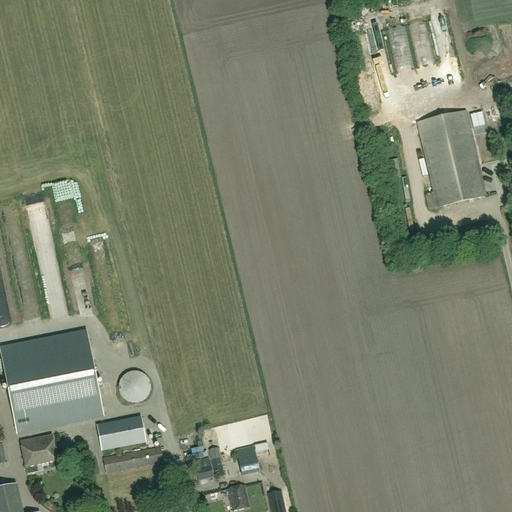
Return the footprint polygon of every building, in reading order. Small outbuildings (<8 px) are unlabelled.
[(377,71),(391,68),(382,29),(368,33),(377,71)] [(412,60),(406,33),(392,36),(399,63),(412,60)] [(486,197),(466,112),(417,123),(437,208),(486,197)] [(45,222),(42,202),(28,204),(31,219),(37,218),(37,223),(45,222)] [(103,417),(97,384),(86,332),(1,349),(12,402),(19,434),(103,417)] [(143,374),(138,372),(133,372),(126,375),(122,378),(119,382),(118,390),(121,397),(126,402),(134,404),(143,402),(149,395),(151,388),(149,382),(146,377),(143,374)] [(140,418),(97,426),(102,451),(145,443),(140,418)] [(53,436),(20,443),(27,476),(39,473),(37,467),(58,462),(53,436)] [(253,447),(236,451),(242,476),(259,472),(253,447)] [(223,475),(217,448),(208,450),(214,477),(223,475)] [(160,449),(103,459),(106,475),(163,464),(160,449)] [(210,468),(196,471),(198,481),(213,477),(210,468)] [(0,511),(21,511),(16,485),(0,489),(0,511)] [(233,511),(250,508),(244,486),(228,490),(233,511)] [(212,496),(215,503),(224,499),(220,490),(207,496),(208,498),(212,496)] [(287,505),(285,492),(268,495),(271,511),(283,511),(283,506),(287,505)]
